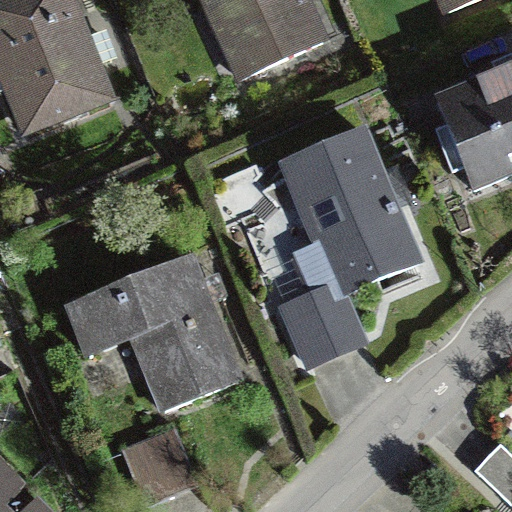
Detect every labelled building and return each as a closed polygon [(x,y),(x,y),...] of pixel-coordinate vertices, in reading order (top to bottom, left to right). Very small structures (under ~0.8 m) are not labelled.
[(40,0),(0,15),(0,93),(23,155),(115,121),(69,0),(40,0)] [(307,0),(194,0),(240,95),(332,52),(307,0)] [(511,0),(430,0),(443,31),(511,3),(511,0)] [(511,87),(436,118),(474,213),(511,198),(511,87)] [(372,149),(279,186),(330,315),(423,278),(372,149)] [(195,278),(65,330),(95,405),(145,385),(163,431),(244,399),(195,278)] [(176,436),(121,458),(141,507),(196,486),(176,436)] [(0,511),(32,511),(0,479),(0,511)]
